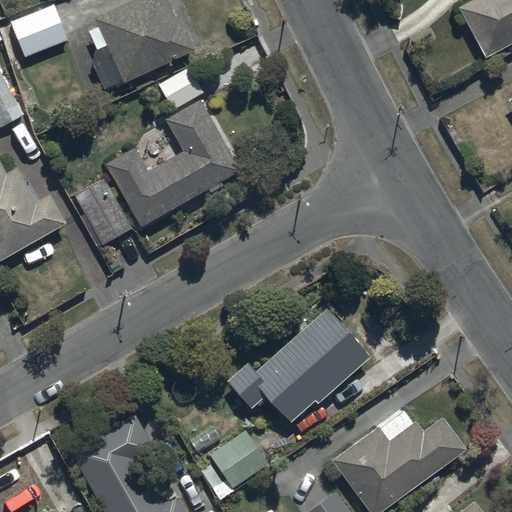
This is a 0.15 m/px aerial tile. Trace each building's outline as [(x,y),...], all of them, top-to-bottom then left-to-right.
[(170,0),(134,0),(98,17),(127,82),(198,50),(181,13),(177,15),(170,0)] [(511,0),(468,0),(458,5),(486,56),(511,42),(511,0)] [(56,5),(12,22),(26,57),(69,40),(56,5)] [(206,92),(190,66),(160,84),(176,110),(206,92)] [(25,115),(0,71),(0,124),(2,128),(25,115)] [(245,171),(203,99),(168,118),(185,149),(150,169),(138,147),(108,163),(143,227),(211,190),(213,194),(226,186),(224,182),(245,171)] [(0,258),(1,260),(69,222),(54,195),(40,202),(21,166),(9,173),(0,157),(0,258)] [(135,229),(107,177),(72,196),(101,247),(135,229)] [(371,354),(326,305),(258,368),(250,359),(226,381),(250,406),(265,392),(291,421),(314,400),(317,403),(371,354)] [(404,408),(380,425),(379,424),(332,456),(370,511),(380,511),(468,448),(444,415),(423,430),(415,419),(413,421),(404,408)] [(136,411),(70,448),(106,511),(186,511),(176,493),(163,500),(141,459),(157,450),(136,411)] [(269,461),(244,426),(207,452),(232,487),(269,461)] [(351,511),(335,490),(306,511),(351,511)] [(483,511),(472,498),(455,511),(444,511),(442,508),(437,511),(483,511)]
